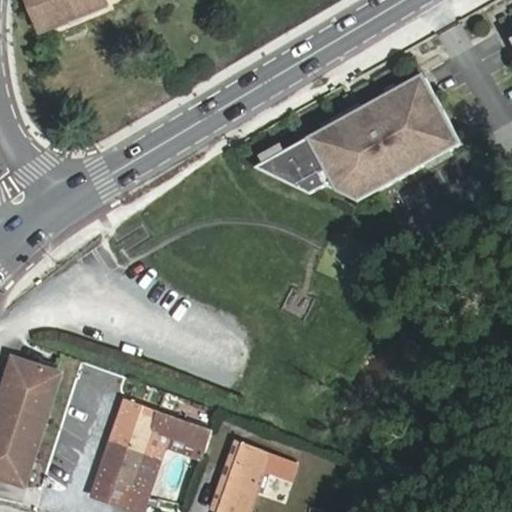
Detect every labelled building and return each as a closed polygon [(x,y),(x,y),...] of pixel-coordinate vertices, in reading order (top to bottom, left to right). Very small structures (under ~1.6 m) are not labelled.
[(30,0),(44,35),(111,8),(107,0),(30,0)] [(436,74),(400,95),(403,98),(438,78),(436,74)] [(348,124),(270,170),(325,197),(341,186),(365,197),(386,185),(391,193),(441,163),(436,155),(459,141),(464,150),(476,143),(438,78),(403,98),(400,95),(376,109),(378,112),(351,128),(348,124)] [(376,109),(348,124),(351,128),(378,112),(376,109)] [(436,155),(441,163),(464,150),(459,141),(436,155)] [(365,197),(375,202),(391,193),(386,185),(365,197)] [(61,376),(13,361),(0,404),(0,479),(28,488),(61,376)] [(211,431),(128,400),(99,478),(135,492),(156,435),(169,440),(204,453),(211,431)] [(156,435),(135,492),(149,497),(169,440),(156,435)] [(282,511),(299,467),(244,447),(220,511),(282,511)]
